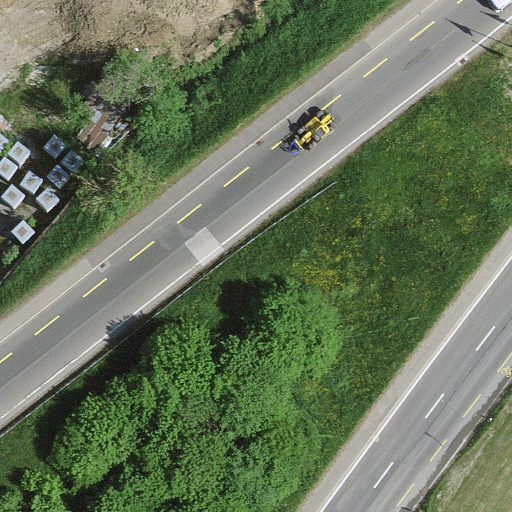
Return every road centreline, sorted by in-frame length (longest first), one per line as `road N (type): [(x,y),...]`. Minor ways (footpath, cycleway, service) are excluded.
road 1 (primary): [(484,0),(0,385)]
road 2 (primary): [(359,511),(511,307)]
